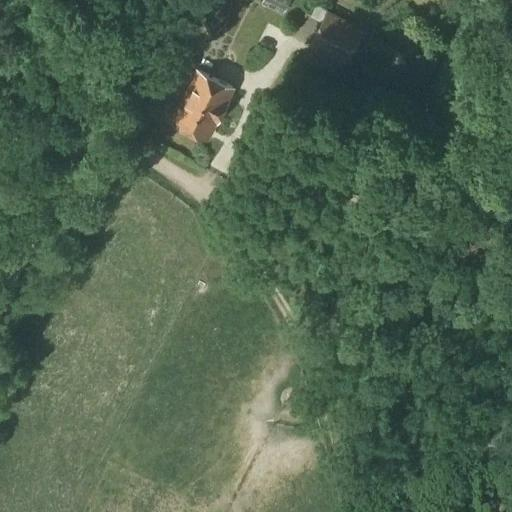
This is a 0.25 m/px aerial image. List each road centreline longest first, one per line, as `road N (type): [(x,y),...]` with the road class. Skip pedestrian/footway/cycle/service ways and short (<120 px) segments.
road 1 (track): [(353,511),(302,352),(201,196)]
road 2 (unclassified): [(0,299),(150,0)]
road 3 (track): [(511,192),(401,202),(201,196)]
road 4 (track): [(201,196),(80,105)]
